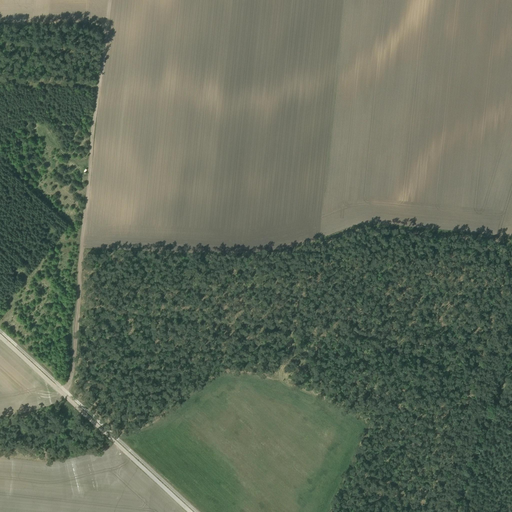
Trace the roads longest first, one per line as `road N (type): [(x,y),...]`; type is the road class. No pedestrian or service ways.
road 1 (track): [(63,394),(106,24)]
road 2 (track): [(0,335),(189,511)]
